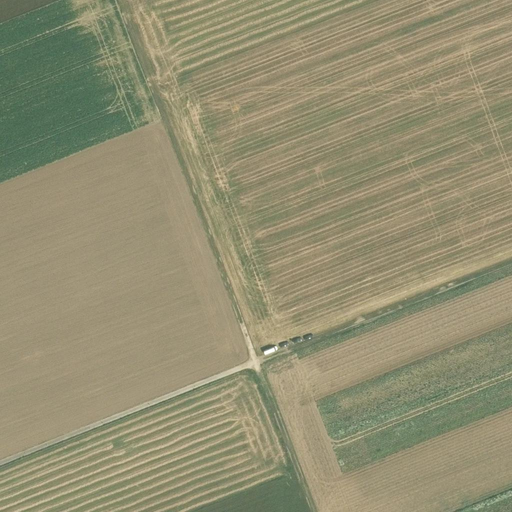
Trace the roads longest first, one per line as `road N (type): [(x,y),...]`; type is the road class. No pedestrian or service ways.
road 1 (track): [(0,462),(511,260)]
road 2 (track): [(124,0),(312,511)]
